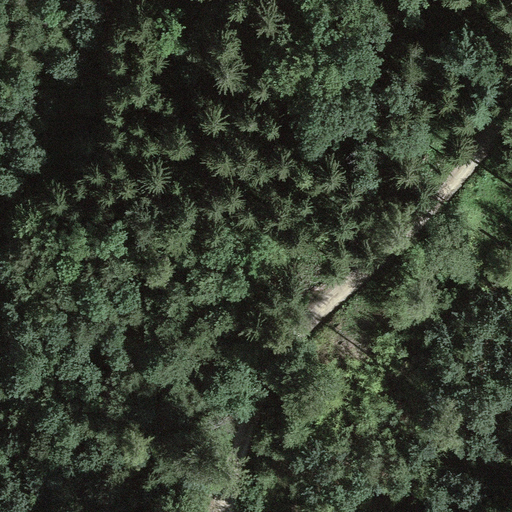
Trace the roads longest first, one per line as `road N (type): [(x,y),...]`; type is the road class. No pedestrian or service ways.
road 1 (track): [(511,80),(443,187),(262,384),(224,475),(221,511)]
road 2 (track): [(0,267),(39,162),(116,0)]
